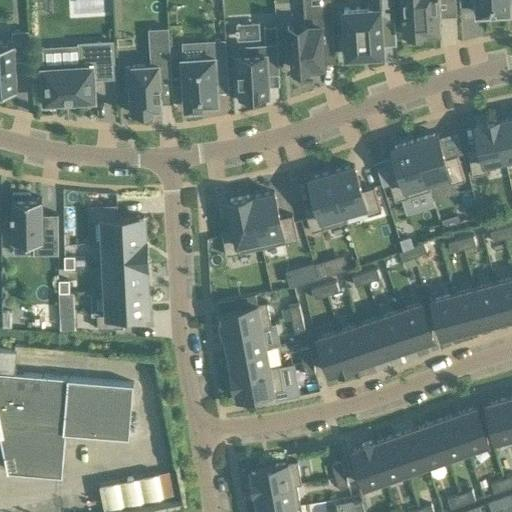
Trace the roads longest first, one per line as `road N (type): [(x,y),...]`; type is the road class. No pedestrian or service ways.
road 1 (residential): [(511,64),(175,162)]
road 2 (residential): [(511,351),(329,413),(199,430)]
road 3 (residential): [(175,162),(177,305),(199,430)]
road 4 (residential): [(175,162),(0,137)]
